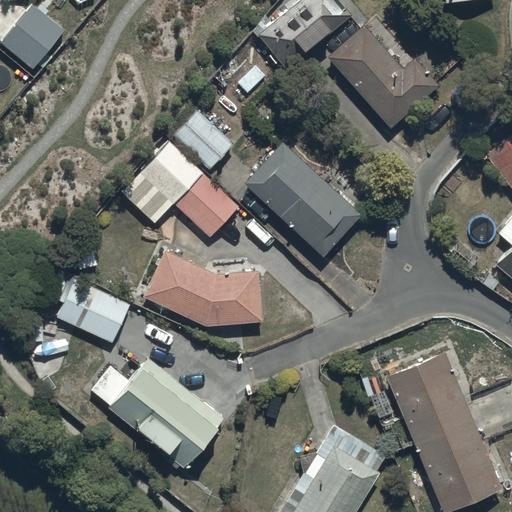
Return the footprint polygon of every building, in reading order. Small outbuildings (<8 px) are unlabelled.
[(351,14),(339,0),(295,0),(256,33),(285,68),(305,51),(303,48),(329,26),(332,30),(351,14)] [(0,38),(0,41),(31,68),(62,30),(44,14),(47,10),(39,2),(35,7),(30,3),(0,38)] [(360,21),(324,54),(389,126),(436,84),(412,58),(402,67),(360,21)] [(171,135),(208,168),(232,142),(195,108),(171,135)] [(511,131),(484,153),(511,188),(511,131)] [(120,191),(153,222),(201,172),(168,140),(120,191)] [(242,181),(321,255),(359,214),(281,141),(242,181)] [(203,173),(174,203),(208,236),(237,206),(203,173)] [(511,211),(495,231),(511,245),(494,264),(511,279),(511,211)] [(141,296),(205,325),(262,321),(257,270),(214,272),(163,248),(141,296)] [(57,318),(111,341),(127,302),(74,279),(76,275),(51,264),(39,292),(63,302),(57,318)] [(442,350),(383,375),(442,511),(501,487),(442,350)] [(87,390),(182,467),(222,417),(147,356),(129,379),(109,363),(87,390)] [(274,511),(353,511),(379,472),(374,469),(383,455),(333,424),(316,450),(315,450),(314,449),(313,449),(311,449),(310,449),(309,449),(308,449),(307,449),(306,450),(305,450),(304,451),(303,451),(302,452),(301,452),(300,453),(299,454),(298,455),(298,456),(297,457),(297,458),(296,459),(296,460),(296,461),(295,462),(295,464),(296,465),(296,466),(296,467),(296,468),(297,469),(297,470),(298,471),(298,472),(299,473),(300,474),(274,511)]
